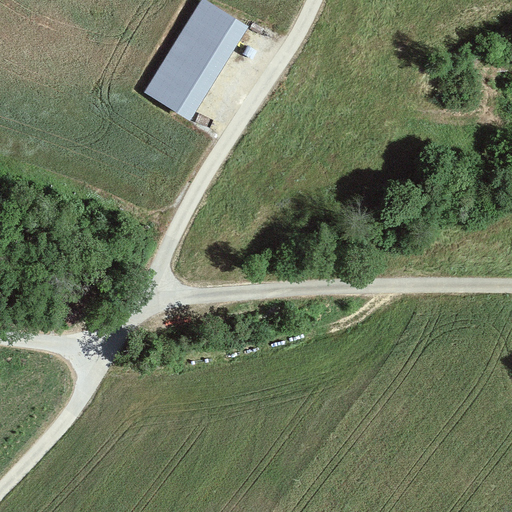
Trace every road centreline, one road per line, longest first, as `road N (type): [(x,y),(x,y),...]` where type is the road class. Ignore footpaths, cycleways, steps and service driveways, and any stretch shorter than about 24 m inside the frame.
road 1 (track): [(0,492),(84,395),(103,353),(151,303),(189,203),(321,0)]
road 2 (track): [(151,303),(511,286)]
